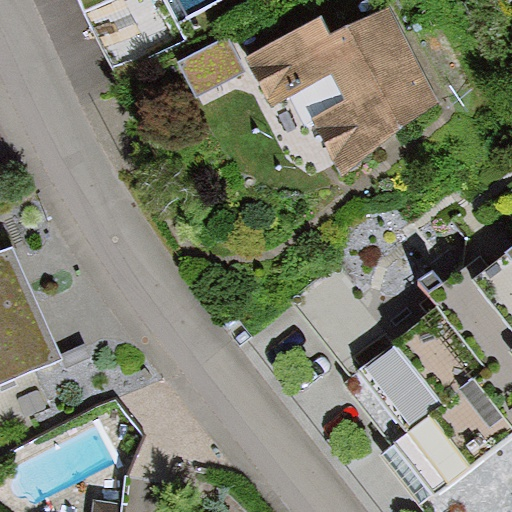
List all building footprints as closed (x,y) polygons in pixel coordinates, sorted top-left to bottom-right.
[(173,41),(242,17),(235,0),(183,0),(161,8),(173,41)] [(312,24),(235,65),(221,41),(168,68),(192,107),(241,81),(258,120),(284,107),(296,134),(306,127),(332,184),(434,106),(383,14),(322,46),(312,24)] [(511,249),(339,386),(389,450),(382,456),(424,508),(511,438),(511,249)] [(6,256),(0,258),(0,389),(53,367),(6,256)] [(185,511),(94,501),(91,511),(185,511)]
